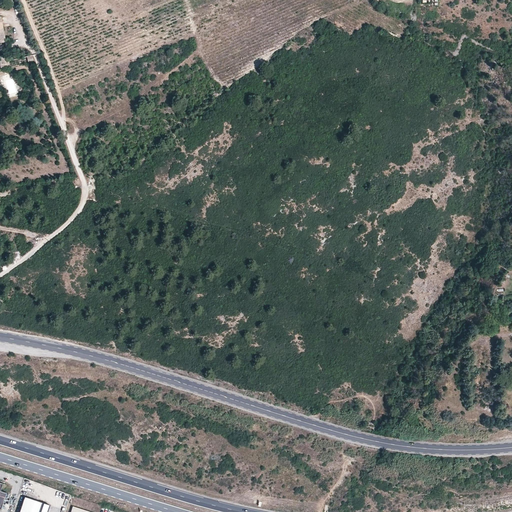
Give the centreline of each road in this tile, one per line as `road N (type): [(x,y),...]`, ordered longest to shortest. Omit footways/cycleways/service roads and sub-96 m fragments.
road 1 (tertiary): [(0,336),(127,365),(375,441),(511,447)]
road 2 (trunk): [(243,511),(0,440)]
road 3 (unclassified): [(0,276),(56,234),(83,199),(40,71)]
road 4 (trunk): [(0,456),(179,511)]
road 5 (track): [(63,130),(52,70),(24,0)]
